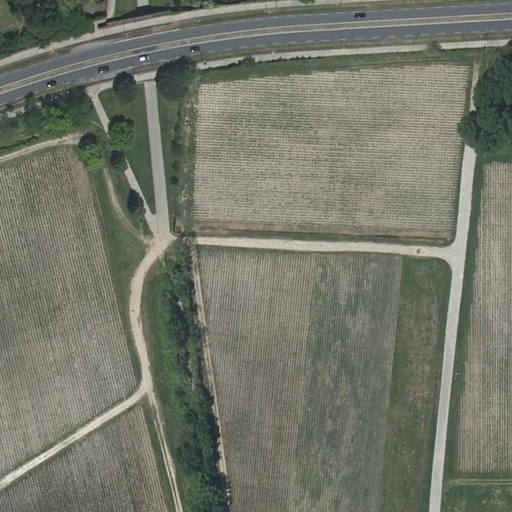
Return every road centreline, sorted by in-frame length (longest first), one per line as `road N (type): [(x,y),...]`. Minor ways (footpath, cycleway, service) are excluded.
road 1 (track): [(226,511),(187,237),(164,242),(149,259),(134,313),(183,511)]
road 2 (secondary): [(0,99),(118,63),(251,39),(511,24)]
road 3 (secondary): [(511,7),(192,30),(0,81)]
road 4 (track): [(187,237),(464,253)]
road 5 (track): [(0,158),(71,135),(93,142),(124,224),(138,243),(164,242)]
road 6 (track): [(0,484),(150,385)]
